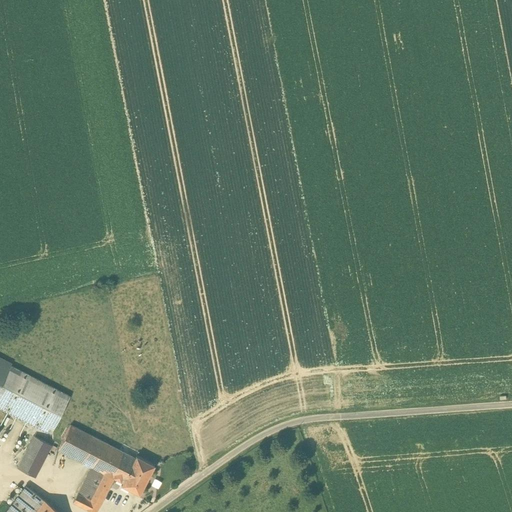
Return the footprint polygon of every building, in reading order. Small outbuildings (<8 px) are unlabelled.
[(0,387),(11,365),(12,365),(0,359),(0,387)] [(69,395),(11,365),(0,387),(0,406),(50,432),(69,395)] [(135,458),(70,424),(57,449),(91,466),(103,473),(89,499),(77,492),(72,501),(93,511),(95,511),(113,478),(122,482),(135,458)] [(52,445),(33,435),(17,467),(35,476),(52,445)] [(122,482),(122,484),(121,484),(122,485),(138,493),(139,494),(140,493),(139,493),(153,466),(154,466),(154,465),(153,464),(137,456),(136,455),(136,456),(122,482)] [(91,466),(77,492),(89,499),(103,473),(91,466)] [(26,484),(3,511),(31,511),(42,498),(26,484)] [(60,511),(42,498),(31,511),(60,511)]
